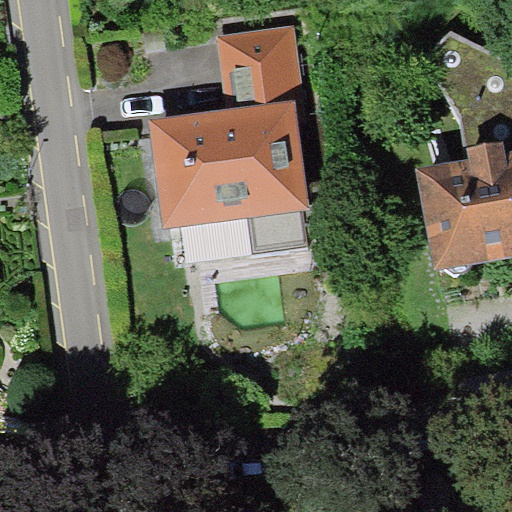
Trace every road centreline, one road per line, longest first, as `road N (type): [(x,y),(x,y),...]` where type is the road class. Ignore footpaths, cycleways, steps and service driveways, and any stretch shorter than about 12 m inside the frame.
road 1 (residential): [(42,0),(106,452)]
road 2 (residential): [(511,399),(106,452)]
